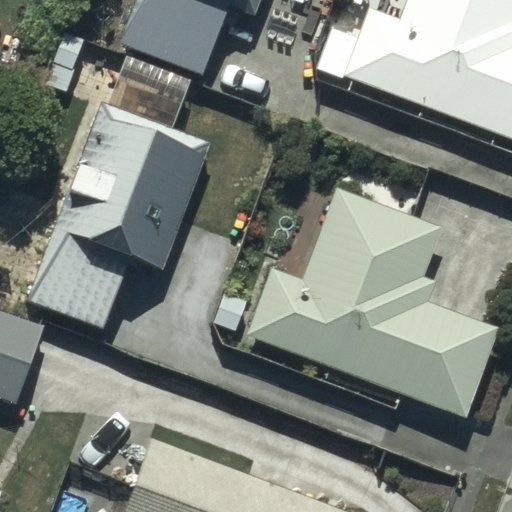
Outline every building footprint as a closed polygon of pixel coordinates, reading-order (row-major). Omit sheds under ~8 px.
[(261,0),(138,0),(117,58),(198,88),(225,16),(251,26),(261,0)] [(511,0),(407,0),(396,31),(365,20),(341,89),(511,150),(511,0)] [(206,156),(97,114),(24,313),(100,344),(125,283),(158,282),(206,156)] [(299,291),(268,279),(244,347),(461,430),(495,341),(425,314),(432,295),(420,290),(440,240),(334,199),(299,291)] [(39,338),(0,322),(0,411),(10,416),(39,338)] [(305,511),(148,452),(132,497),(117,491),(109,511),(305,511)]
